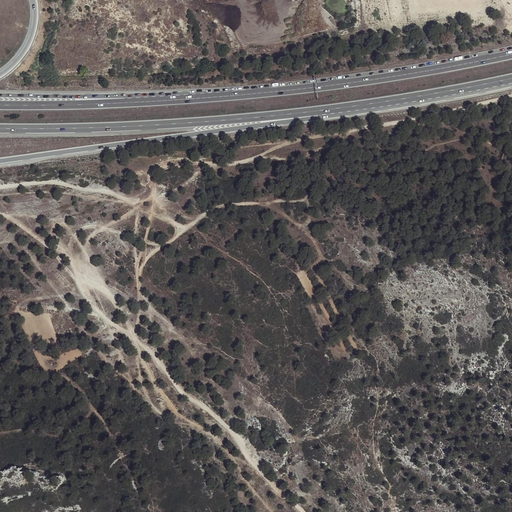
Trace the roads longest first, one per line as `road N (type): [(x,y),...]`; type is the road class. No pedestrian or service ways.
road 1 (track): [(306,511),(252,464),(231,426),(184,395),(156,356),(75,293),(68,246),(77,231),(100,224),(162,245),(176,238),(174,221),(115,193),(62,184),(0,187)]
road 2 (motorway): [(0,128),(255,117),(472,87)]
road 3 (motorway): [(511,51),(304,57),(175,42),(101,0)]
road 4 (track): [(135,205),(166,164),(259,158),(511,94)]
road 5 (motorway): [(100,148),(472,87)]
road 6 (motorway): [(316,87),(0,105)]
road 7 (motorway): [(316,87),(0,95)]
road 8 (motorway): [(511,54),(316,87)]
